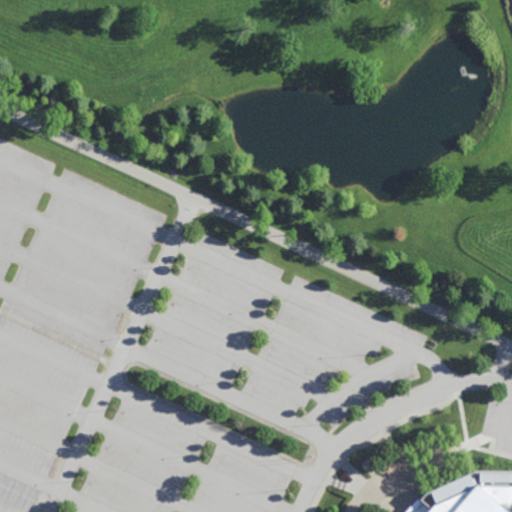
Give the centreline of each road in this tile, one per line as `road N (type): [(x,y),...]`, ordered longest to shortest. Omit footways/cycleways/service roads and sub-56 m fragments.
road 1 (residential): [(0,105),(511,347)]
road 2 (residential): [(511,380),(451,383),(361,427),(307,488),(298,511)]
